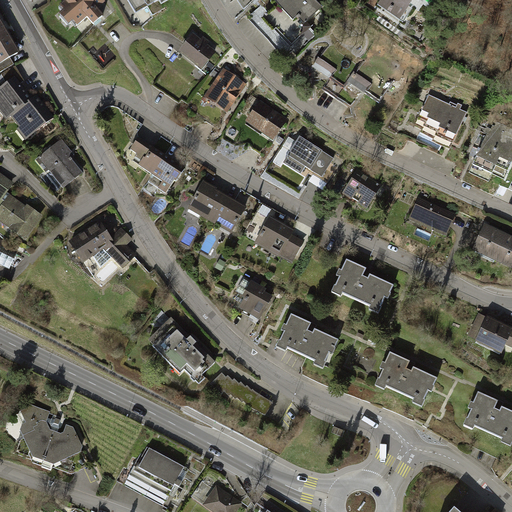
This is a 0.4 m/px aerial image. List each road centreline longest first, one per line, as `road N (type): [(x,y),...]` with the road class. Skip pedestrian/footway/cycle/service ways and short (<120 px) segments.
road 1 (residential): [(511,301),(486,297),(300,207),(113,93),(73,108)]
road 2 (residential): [(407,444),(379,420),(299,388),(233,341),(180,285),(73,108)]
road 3 (residential): [(211,0),(280,86),(336,131),(511,213)]
road 4 (secondary): [(0,338),(281,481),(336,497)]
road 5 (residential): [(128,511),(0,468)]
road 6 (residential): [(73,108),(10,0)]
road 7 (residential): [(407,444),(462,464),(511,505)]
